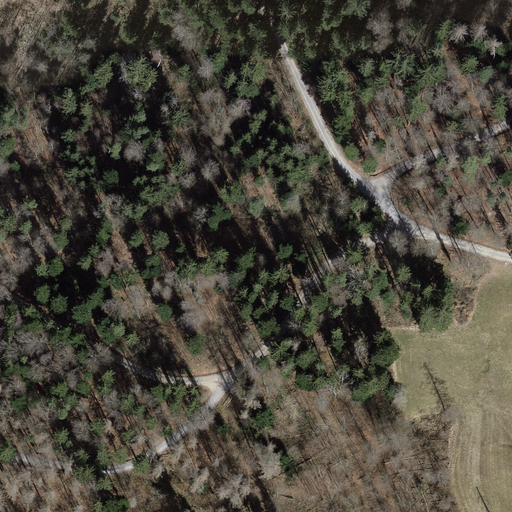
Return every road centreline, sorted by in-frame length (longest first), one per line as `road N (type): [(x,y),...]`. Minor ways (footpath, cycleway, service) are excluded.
road 1 (track): [(0,453),(102,470),(142,460),(262,351),(328,265),(403,224)]
road 2 (track): [(228,384),(149,374),(0,288)]
road 3 (track): [(372,190),(396,170),(511,121)]
road 4 (track): [(294,69),(342,164),(372,190)]
